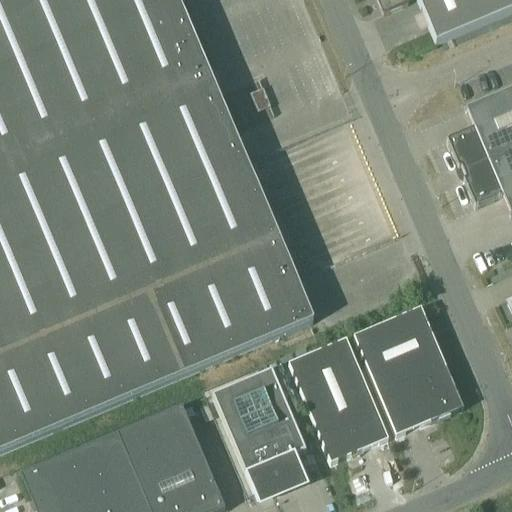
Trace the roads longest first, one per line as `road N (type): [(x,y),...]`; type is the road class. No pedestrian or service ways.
road 1 (unclassified): [(511,430),(375,104)]
road 2 (unclassified): [(375,104),(511,49)]
